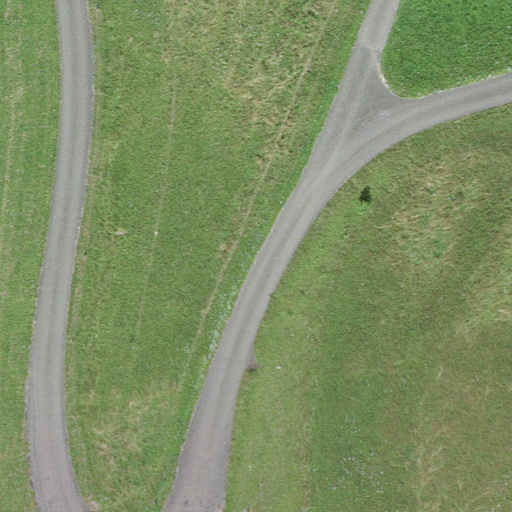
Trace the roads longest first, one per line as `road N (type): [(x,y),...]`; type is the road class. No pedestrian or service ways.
road 1 (track): [(194,511),(266,279),(335,148),(511,81)]
road 2 (track): [(65,0),(73,96),(45,341),(54,495),(64,511)]
